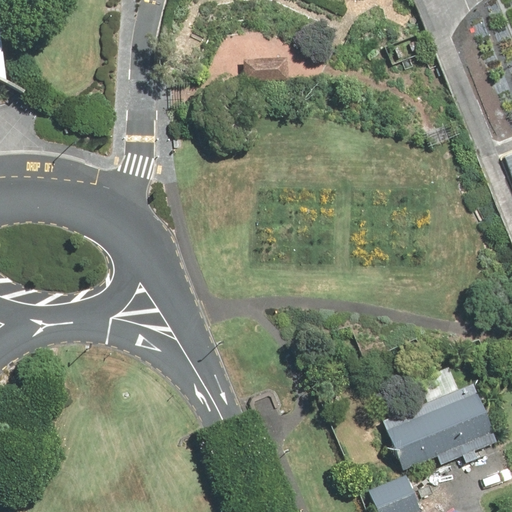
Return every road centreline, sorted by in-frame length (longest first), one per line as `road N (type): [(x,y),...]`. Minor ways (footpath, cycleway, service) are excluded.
road 1 (residential): [(117,221),(138,167),(148,0)]
road 2 (residential): [(264,511),(198,364)]
road 3 (track): [(428,8),(489,156)]
road 4 (residential): [(140,256),(198,364)]
road 5 (residential): [(198,364),(84,320)]
road 6 (residential): [(0,202),(71,202),(117,221)]
